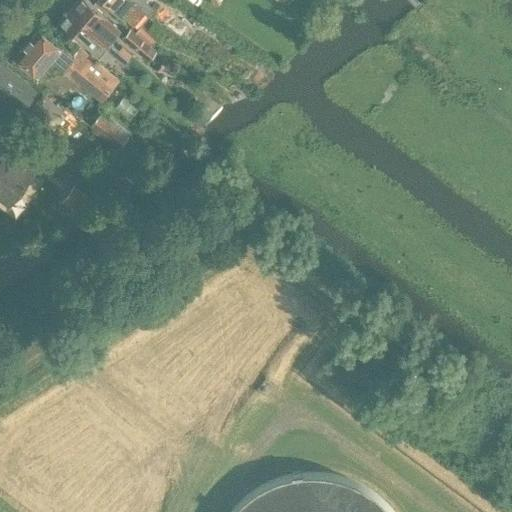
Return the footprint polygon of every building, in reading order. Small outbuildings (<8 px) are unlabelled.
[(87,0),(76,0),(70,7),(108,40),(119,27),(106,16),(87,0)] [(145,12),(139,6),(131,0),(105,0),(134,25),(145,12)] [(131,0),(139,6),(145,12),(151,17),(156,10),(144,0),(131,0)] [(108,40),(70,7),(59,20),(83,42),(97,54),(102,47),(124,65),(129,59),(108,40)] [(39,26),(16,54),(30,65),(37,72),(39,70),(49,58),(58,67),(62,70),(78,83),(81,80),(102,98),(118,81),(79,48),(74,55),(39,26)] [(0,62),(0,94),(20,110),(25,103),(35,90),(0,62)] [(35,90),(25,103),(34,109),(29,115),(48,130),(62,111),(43,97),(43,96),(35,90)] [(0,158),(0,196),(9,203),(34,169),(7,150),(0,158)]
